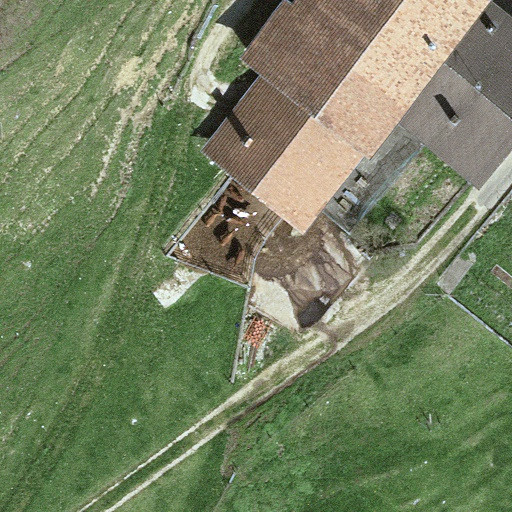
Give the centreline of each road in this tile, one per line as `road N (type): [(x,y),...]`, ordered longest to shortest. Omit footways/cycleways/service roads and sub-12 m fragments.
road 1 (track): [(244,0),(180,124),(97,359),(4,511)]
road 2 (track): [(95,511),(371,306),(478,207)]
